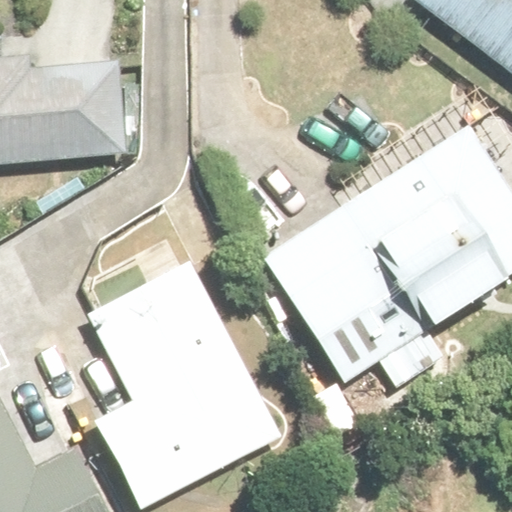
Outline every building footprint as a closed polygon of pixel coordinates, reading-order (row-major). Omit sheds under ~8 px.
[(511,0),(410,0),(404,9),(511,81),(511,0)] [(0,170),(125,161),(117,59),(0,67),(0,170)] [(511,194),(468,127),(266,259),(349,386),(511,278),(511,194)] [(142,511),(281,440),(191,266),(89,320),(131,402),(89,424),(134,511),(142,511)] [(0,405),(0,511),(104,511),(71,447),(32,467),(0,405)]
